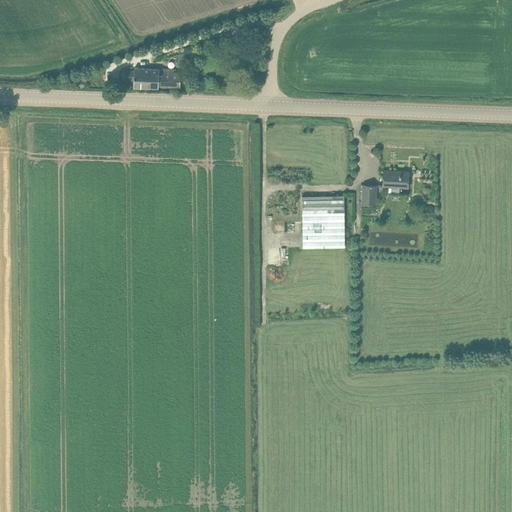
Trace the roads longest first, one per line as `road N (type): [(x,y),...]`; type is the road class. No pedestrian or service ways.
road 1 (tertiary): [(268,108),(0,98)]
road 2 (tertiary): [(511,117),(268,108)]
road 3 (unclassified): [(268,108),(273,46),(284,25),(337,0)]
